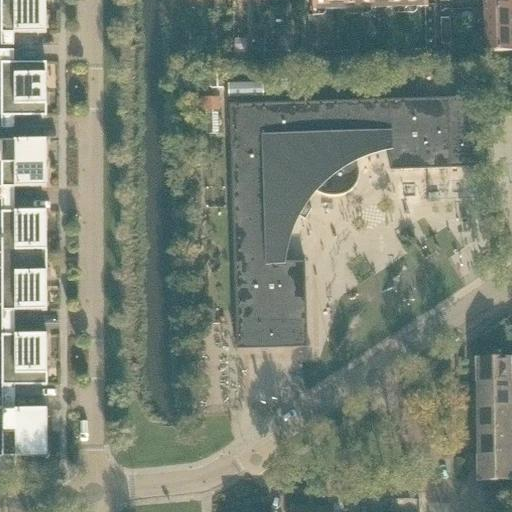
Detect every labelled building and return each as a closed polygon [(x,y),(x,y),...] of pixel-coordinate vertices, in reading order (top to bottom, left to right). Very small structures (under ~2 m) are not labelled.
[(0,0),(1,8),(46,8),(46,0),(0,0)] [(312,0),(313,11),(333,10),(332,0),(312,0)] [(332,0),(333,10),(358,10),(357,0),(332,0)] [(357,0),(358,10),(383,9),(383,0),(357,0)] [(383,0),(383,9),(408,9),(408,0),(383,0)] [(425,8),(434,8),(434,6),(428,6),(427,0),(408,0),(408,9),(425,8)] [(511,0),(484,0),(485,10),(511,8),(511,0)] [(46,8),(1,8),(1,46),(14,46),(14,34),(46,34),(46,8)] [(435,18),(434,8),(425,8),(425,19),(435,18)] [(511,8),(485,10),(486,31),(511,30),(511,8)] [(425,19),(425,29),(435,29),(435,18),(425,19)] [(441,20),(441,33),(451,33),(450,19),(441,20)] [(425,29),(426,40),(435,40),(435,29),(425,29)] [(511,30),(486,31),(486,53),(511,52),(511,30)] [(277,32),(277,52),(290,52),(289,31),(277,32)] [(451,33),(441,33),(442,45),(451,45),(451,33)] [(435,40),(426,40),(426,50),(436,50),(435,40)] [(0,63),(1,63),(1,90),(46,90),(46,63),(14,63),(13,51),(0,50),(0,63)] [(265,62),(278,61),(277,52),(264,52),(265,62)] [(277,52),(278,61),(290,61),(290,52),(277,52)] [(221,63),(234,63),(234,53),(221,53),(221,63)] [(234,53),(234,63),(247,62),(246,53),(234,53)] [(190,69),(203,69),(203,59),(190,60),(190,69)] [(228,84),(229,99),(253,98),(252,83),(228,84)] [(1,90),(1,128),(1,129),(14,129),(14,117),(46,117),(46,90),(1,90)] [(237,351),(308,349),(305,263),(283,263),(288,243),(292,229),(298,217),(305,221),(312,210),(305,206),(310,199),(315,193),(318,195),(321,197),(324,198),(326,199),(330,200),(332,200),(335,200),(339,199),(343,198),(346,196),(349,194),(350,193),(352,191),(354,189),(355,187),(357,184),(357,182),(358,180),(358,178),(358,174),(358,172),(358,170),(357,166),(356,164),(355,162),(368,156),(381,152),(390,150),(390,172),(477,169),(475,98),(231,104),(237,351)] [(1,129),(1,128),(0,128),(0,140),(1,141),(1,164),(46,164),(46,141),(14,141),(14,129),(1,129)] [(1,200),(14,200),(14,188),(46,188),(46,164),(1,164),(1,188),(0,187),(0,201),(1,202),(1,200)] [(14,212),(14,200),(1,200),(1,202),(1,237),(47,237),(47,212),(14,212)] [(0,253),(0,261),(47,261),(47,237),(1,237),(1,254),(0,253)] [(0,269),(1,270),(2,286),(47,286),(47,261),(0,261),(0,269)] [(2,286),(2,323),(14,323),(14,311),(47,311),(47,286),(2,286)] [(14,323),(2,323),(2,360),(47,360),(47,335),(14,335),(14,323)] [(47,360),(2,360),(2,398),(14,398),(14,386),(47,386),(47,360)] [(511,360),(477,360),(477,385),(511,385),(511,371),(511,360),(511,361),(511,360)] [(511,384),(511,385),(477,385),(478,409),(511,408),(511,400),(511,395),(511,384)] [(14,410),(14,398),(2,398),(2,434),(47,433),(47,410),(14,410)] [(478,433),(511,432),(511,408),(478,409),(478,433)] [(511,432),(478,433),(478,457),(511,456),(511,432)] [(0,467),(16,467),(16,457),(47,457),(47,433),(2,434),(2,457),(0,457),(0,467)] [(479,482),(505,482),(511,481),(511,456),(478,457),(479,482)]
